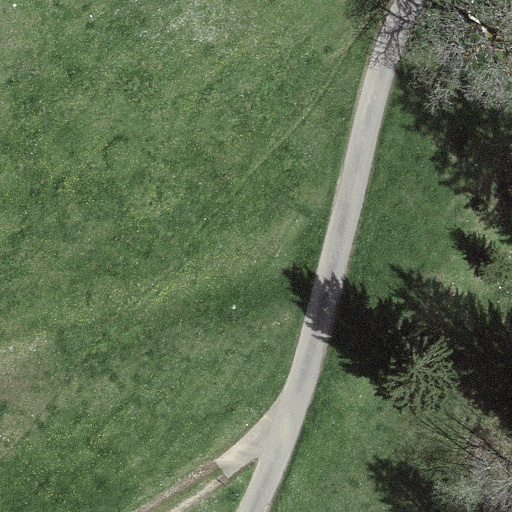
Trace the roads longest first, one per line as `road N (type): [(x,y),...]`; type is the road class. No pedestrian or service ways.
road 1 (track): [(251,511),(289,412),(374,88),(408,0)]
road 2 (track): [(157,511),(289,412)]
